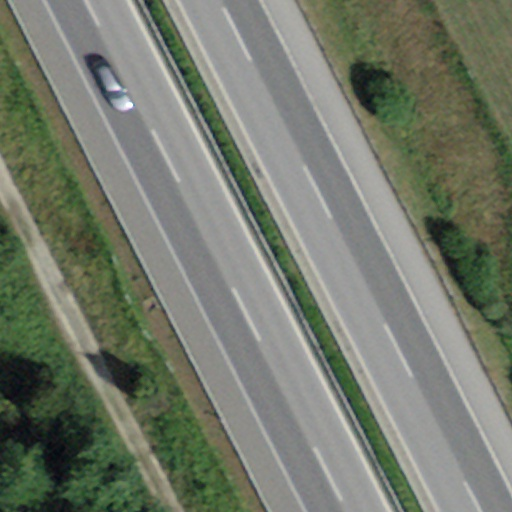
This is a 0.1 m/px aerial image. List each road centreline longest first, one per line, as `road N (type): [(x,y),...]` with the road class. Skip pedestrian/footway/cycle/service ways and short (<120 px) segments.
road 1 (motorway): [(76,0),(336,511)]
road 2 (motorway): [(468,511),(208,0)]
road 3 (track): [(160,511),(0,195)]
